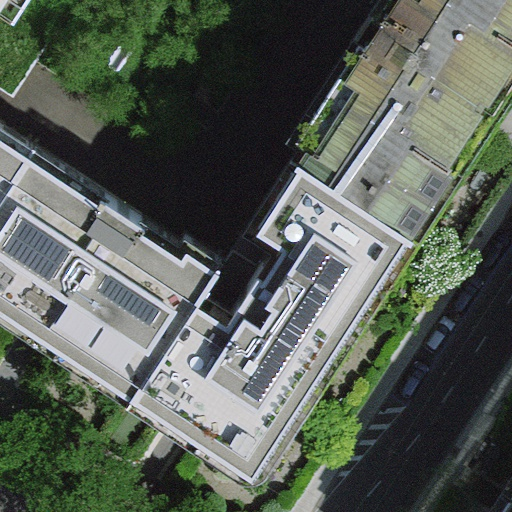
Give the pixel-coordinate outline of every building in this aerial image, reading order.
[(0,0),(0,7),(16,17),(27,0),(0,0)] [(308,138),(297,155),(404,225),(417,234),(485,130),(507,96),(511,88),(511,0),(382,0),(296,131),(308,138)] [(170,63),(128,35),(102,74),(145,102),(170,63)] [(0,194),(35,142),(0,118),(0,194)] [(185,240),(35,142),(0,194),(0,304),(15,314),(59,343),(135,393),(203,286),(223,256),(190,232),(185,240)] [(279,238),(261,265),(235,308),(203,286),(135,393),(169,416),(197,435),(246,466),(260,476),(291,424),(398,260),(385,252),(404,225),(297,155),(252,222),(279,238)] [(228,259),(223,256),(203,286),(235,308),(261,265),(235,248),(228,259)] [(511,511),(511,487),(510,491),(496,511),(511,511)]
